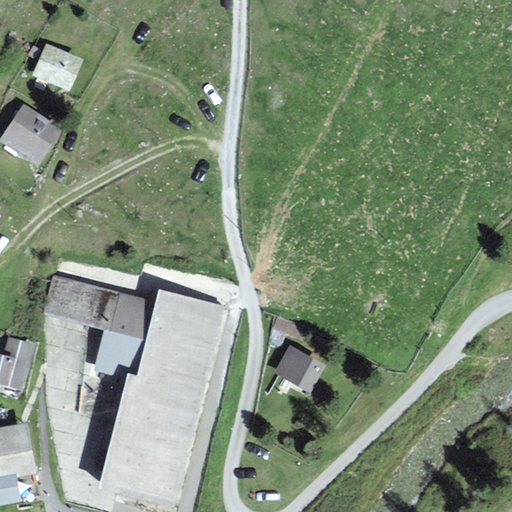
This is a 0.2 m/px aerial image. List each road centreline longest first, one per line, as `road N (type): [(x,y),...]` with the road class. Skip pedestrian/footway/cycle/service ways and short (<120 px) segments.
road 1 (track): [(236,0),(223,179),(235,294),(251,349),(233,436),(231,511)]
road 2 (track): [(0,262),(53,212),(128,165),(180,142),(227,156)]
road 3 (track): [(293,511),(439,354)]
